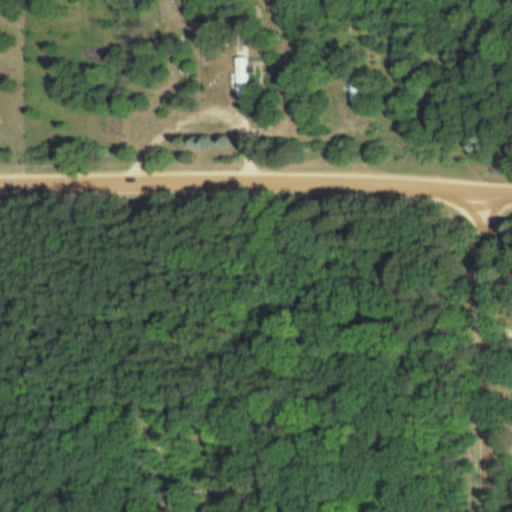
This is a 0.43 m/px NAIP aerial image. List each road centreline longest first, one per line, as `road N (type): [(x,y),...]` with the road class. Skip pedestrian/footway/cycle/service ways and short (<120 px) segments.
road 1 (residential): [(0,180),(249,175),(511,195)]
road 2 (residential): [(487,511),(494,195)]
